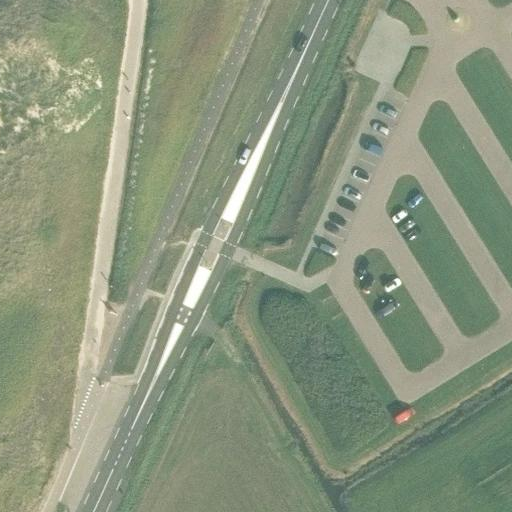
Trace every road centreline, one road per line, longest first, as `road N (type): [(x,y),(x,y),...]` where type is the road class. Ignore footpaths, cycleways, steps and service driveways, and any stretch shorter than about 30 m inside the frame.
road 1 (secondary): [(93,511),(328,0)]
road 2 (track): [(325,511),(219,336),(183,316)]
